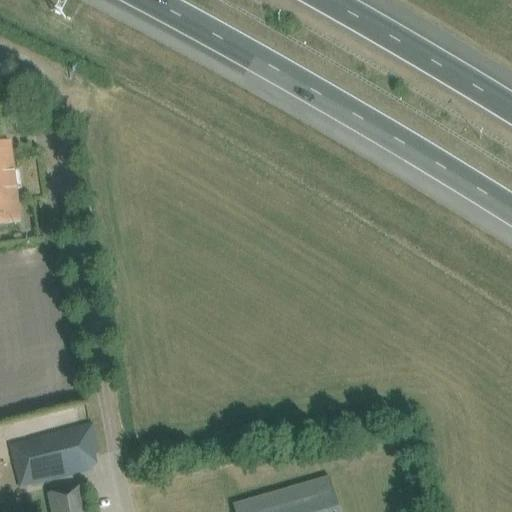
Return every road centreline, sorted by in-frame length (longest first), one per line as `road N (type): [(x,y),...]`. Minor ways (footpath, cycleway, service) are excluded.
road 1 (motorway): [(147,0),(511,209)]
road 2 (unclassified): [(130,511),(55,138)]
road 3 (motorway): [(511,100),(336,0)]
